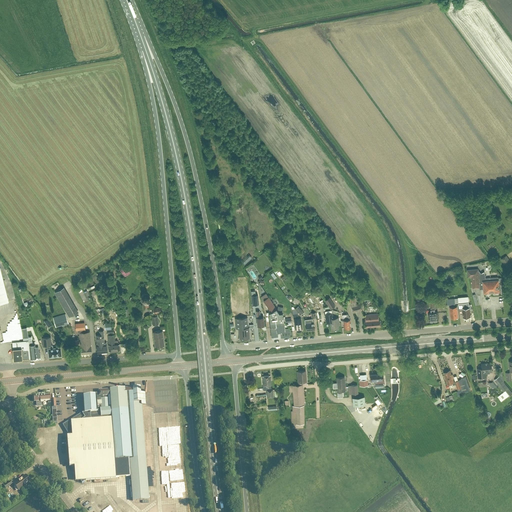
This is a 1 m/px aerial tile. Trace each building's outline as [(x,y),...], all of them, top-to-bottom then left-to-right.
[(501,259),(509,272),(511,269),(511,263),(509,261),(510,260),(506,255),(501,259)] [(471,276),(472,288),(479,287),(484,287),(484,292),(499,291),(498,281),(498,278),(498,277),(485,278),(485,275),(485,273),(484,271),(481,273),(480,271),(478,270),(478,268),(467,269),(468,277),(471,276)] [(148,301),(150,299),(149,295),(146,293),(143,293),(141,296),(141,300),(144,302),(145,306),(148,306),(148,301)] [(466,317),(467,317),(470,317),(469,307),(467,296),(458,297),(459,303),(462,303),(463,317),(464,317),(465,318),(466,317)] [(278,313),(270,300),(268,297),(263,300),(272,314),(269,314),(270,327),(270,333),(271,337),(278,336),(277,332),(284,331),(282,312),(278,313)] [(324,300),(330,309),(334,306),(329,297),(324,300)] [(435,307),(439,307),(438,297),(430,298),(431,312),(428,313),(429,321),(438,320),(437,312),(435,312),(435,307)] [(351,306),(352,312),(362,310),(360,303),(356,304),(355,298),(350,300),(351,306)] [(450,307),(451,318),(454,318),(454,319),(457,318),(457,317),(458,317),(457,306),(450,307)] [(65,313),(53,317),(56,327),(68,324),(65,313)] [(326,323),(330,322),(331,329),(338,328),(337,325),(339,325),(338,317),(332,318),(332,313),(325,314),(326,323)] [(365,321),(363,321),(364,327),(372,326),(380,325),(379,320),(378,320),(377,313),(371,314),(364,315),(365,321)] [(347,314),(342,314),(343,320),(343,321),(342,321),(343,324),(343,323),(344,328),(350,327),(350,322),(350,319),(349,319),(348,315),(347,314)] [(240,338),(249,338),(248,327),(248,328),(247,317),(235,318),(236,328),(239,328),(240,338)] [(301,328),(302,328),(300,318),(294,319),(295,329),(296,329),(296,331),(301,330),(301,328)] [(306,330),(314,329),(313,323),(312,323),(312,319),(304,319),(304,323),(305,323),(306,330)] [(99,334),(96,335),(97,346),(96,346),(97,352),(102,351),(107,351),(106,342),(104,342),(103,330),(99,330),(99,334)] [(161,331),(153,332),(155,346),(162,345),(162,341),(163,341),(161,331)] [(84,332),(79,333),(81,353),(86,353),(91,352),(89,332),(84,332)] [(109,351),(119,350),(119,344),(118,344),(117,340),(114,340),(114,334),(107,335),(108,344),(109,351)] [(28,340),(30,358),(40,357),(40,352),(38,352),(38,347),(35,347),(35,344),(32,345),(31,342),(37,341),(36,335),(28,336),(28,340)] [(60,355),(61,355),(60,348),(60,347),(53,348),(52,345),(51,345),(50,337),(42,338),(42,346),(48,346),(48,348),(48,349),(49,356),(60,355)] [(19,341),(12,342),(12,349),(13,360),(30,358),(28,340),(19,341)] [(481,364),(481,368),(477,368),(478,377),(486,377),(486,373),(485,363),(481,364)] [(291,428),(303,427),(303,423),(304,423),(303,405),(304,405),(302,381),(306,381),(305,370),(297,371),(298,385),(292,385),(294,406),(292,406),(292,411),(291,411),(291,428)] [(461,379),(458,380),(454,382),(450,370),(443,372),(447,384),(452,382),(453,385),(456,384),(458,391),(456,391),(458,396),(464,394),(464,392),(470,390),(465,377),(461,378),(461,379)] [(382,373),(378,374),(370,374),(370,380),(374,380),(374,383),(383,382),(382,373)] [(266,385),(266,389),(267,397),(273,396),(272,388),(271,389),(270,385),(271,385),(270,375),(268,375),(263,375),(263,376),(262,376),(263,386),(266,385)] [(511,392),(499,376),(494,380),(503,392),(499,395),(503,400),(508,395),(509,396),(511,393),(511,392)] [(337,383),(333,383),(333,388),(337,387),(337,392),(342,392),(345,391),(345,387),(344,377),(336,377),(337,383)] [(130,477),(132,501),(148,500),(147,475),(141,405),(145,405),(145,394),(140,394),(140,388),(117,389),(98,391),(98,398),(96,399),(96,396),(83,397),(84,413),(82,413),(62,425),(69,436),(67,436),(69,467),(72,467),(75,471),(75,481),(80,481),(82,484),(84,482),(84,481),(116,478),(130,477)] [(352,394),(352,403),(364,402),(364,394),(352,394)] [(34,402),(48,401),(48,403),(52,403),(52,407),(56,407),(55,399),(50,400),(50,395),(34,396),(34,402)] [(446,403),(454,399),(452,395),(444,398),(446,403)] [(30,482),(25,475),(13,484),(18,491),(30,482)] [(9,487),(12,485),(10,481),(3,487),(5,490),(9,487)] [(140,502),(143,507),(152,502),(151,499),(145,503),(144,501),(140,502)]
